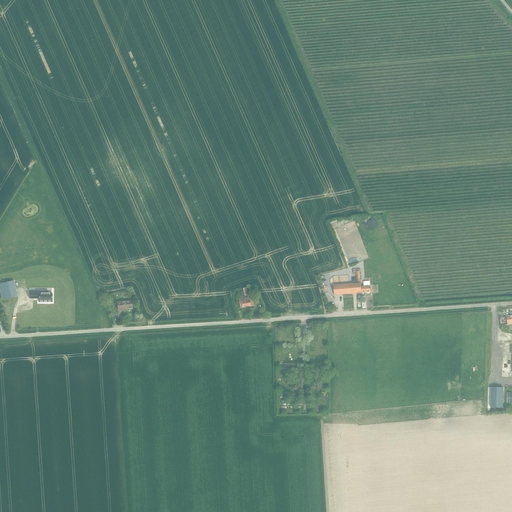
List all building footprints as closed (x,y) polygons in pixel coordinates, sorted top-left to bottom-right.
[(15,297),(12,281),(0,283),(0,288),(2,300),(15,297)] [(361,283),(334,285),(334,295),(371,292),(370,286),(361,286),(361,283)] [(35,291),(29,291),(29,299),(39,299),(39,302),(52,302),(52,293),(35,293),(35,291)] [(241,301),(239,302),(240,308),(247,307),(245,297),(245,295),(244,291),(239,292),(241,299),(241,301)] [(246,297),(245,297),(247,307),(254,305),(252,299),(250,299),(249,297),(246,298),(246,297)] [(131,300),(117,302),(117,304),(118,310),(132,309),(131,300)] [(19,315),(30,315),(30,311),(30,305),(19,305),(19,315)] [(511,339),(503,340),(503,374),(511,374),(511,339)] [(503,388),(491,387),(491,407),(503,408),(503,388)]
